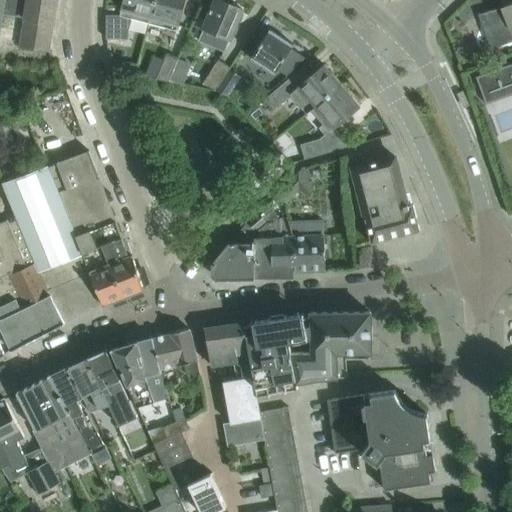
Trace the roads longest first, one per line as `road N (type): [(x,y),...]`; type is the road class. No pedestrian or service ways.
road 1 (residential): [(174,314),(84,53),(82,0)]
road 2 (residential): [(480,274),(174,314)]
road 3 (tertiary): [(480,274),(486,234),(470,166),(429,72),(396,32)]
road 4 (tertiary): [(369,58),(406,112),(480,274)]
road 5 (tertiary): [(490,511),(480,274)]
road 6 (residential): [(174,314),(103,334),(0,385)]
